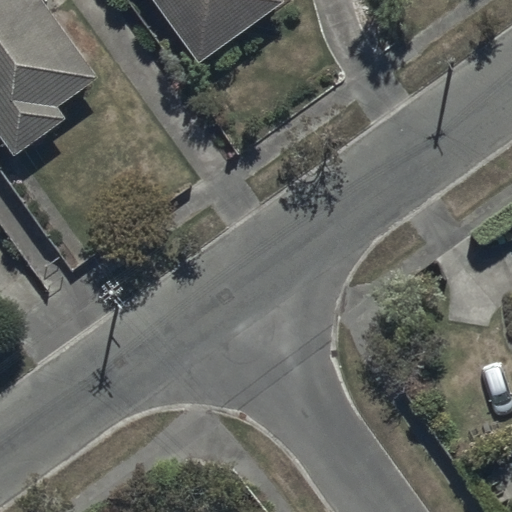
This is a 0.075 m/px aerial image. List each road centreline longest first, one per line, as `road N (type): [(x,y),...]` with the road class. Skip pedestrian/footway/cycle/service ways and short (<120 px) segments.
road 1 (residential): [(511,85),(227,300)]
road 2 (residential): [(227,300),(0,461)]
road 3 (residential): [(227,300),(380,511)]
